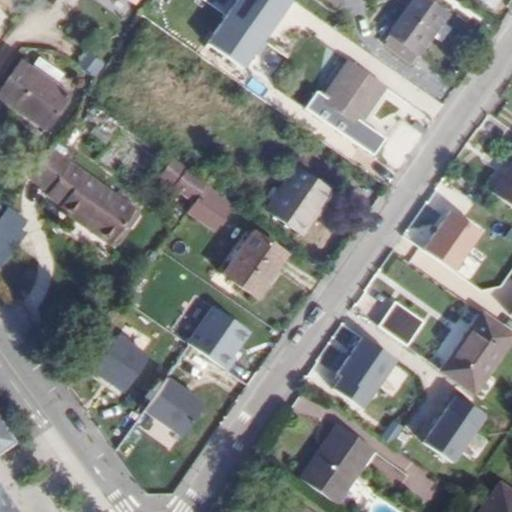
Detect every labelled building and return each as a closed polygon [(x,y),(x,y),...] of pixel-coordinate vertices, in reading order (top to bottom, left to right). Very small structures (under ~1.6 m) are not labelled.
[(425,0),(414,0),(389,35),(391,36),(384,46),(409,65),(446,14),(425,0)] [(92,77),(101,64),(83,51),(74,64),(92,77)] [(0,101),(16,112),(44,132),(69,96),(19,61),(0,88),(0,101)] [(347,138),(383,86),(350,63),(314,115),(347,138)] [(310,106),(293,92),(279,109),(297,123),(310,106)] [(44,132),(16,112),(11,118),(39,138),(44,132)] [(135,209),(69,163),(48,148),(27,179),(48,193),(45,196),(60,206),(57,210),(75,223),(78,219),(112,242),(135,209)] [(511,208),(511,161),(490,193),(511,208)] [(301,236),(331,193),(294,168),(264,210),(301,236)] [(197,183),(187,175),(180,184),(191,192),(197,183)] [(230,205),(203,187),(188,209),(215,228),(230,205)] [(21,221),(5,210),(0,216),(0,261),(19,234),(15,231),(21,221)] [(419,247),(436,220),(422,211),(405,238),(419,247)] [(478,235),(448,213),(421,250),(451,272),(478,235)] [(112,242),(78,219),(75,223),(109,246),(112,242)] [(286,255),(251,231),(220,275),(255,299),(286,255)] [(142,306),(153,291),(145,286),(134,301),(142,306)] [(418,321),(390,302),(374,326),(402,345),(418,321)] [(245,333),(210,309),(186,344),(222,368),(245,333)] [(511,333),(480,312),(438,372),(474,396),(511,340),(511,333)] [(146,357),(114,336),(89,373),(121,395),(146,357)] [(394,362),(359,338),(333,375),(335,378),(327,390),(359,412),(394,362)] [(203,405),(162,378),(138,414),(179,441),(203,405)] [(312,421),(320,405),(297,394),(289,410),(312,421)] [(405,453),(439,408),(425,397),(390,442),(405,453)] [(474,431),(444,411),(419,446),(449,467),(474,431)] [(0,511),(0,453),(13,444),(0,424),(0,511)] [(335,504),(373,450),(336,424),(298,479),(335,504)] [(511,511),(511,492),(499,483),(478,511),(511,511)] [(398,511),(381,500),(373,511),(398,511)]
